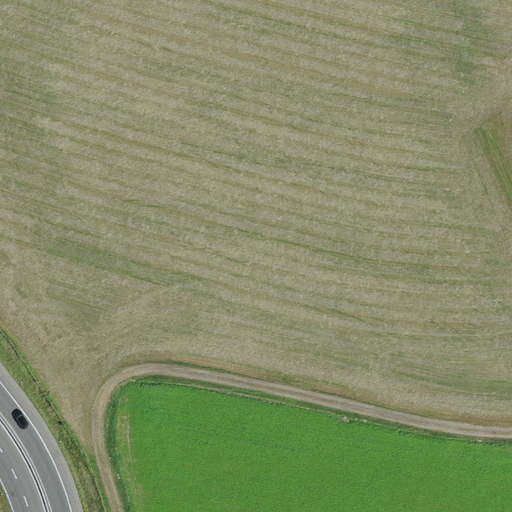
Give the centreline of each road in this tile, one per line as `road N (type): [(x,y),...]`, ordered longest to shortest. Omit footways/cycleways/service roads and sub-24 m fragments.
road 1 (track): [(511,431),(421,422),(148,369),(109,393),(101,415),(120,511)]
road 2 (motorway): [(60,511),(43,460),(0,394)]
